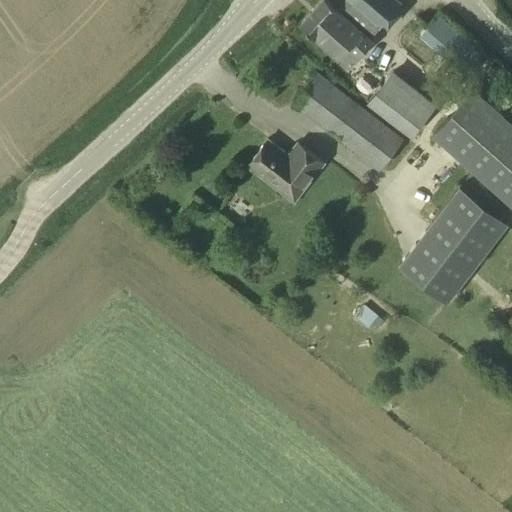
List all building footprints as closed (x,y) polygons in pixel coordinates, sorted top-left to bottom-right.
[(371,39),(330,2),(327,0),(321,0),(300,25),(316,39),(316,38),(339,59),(348,48),(359,57),(373,41),(371,39)] [(371,39),(381,26),(403,2),(399,0),(332,0),(330,2),(371,39)] [(427,3),(411,20),(470,73),(486,55),(427,3)] [(411,23),(395,42),(406,51),(419,62),(420,61),(423,64),(428,58),(425,54),(434,44),(422,33),(411,23)] [(367,101),(412,136),(437,103),(393,68),(381,84),(365,69),(349,85),(367,101)] [(318,73),(294,105),(379,171),(404,138),(318,73)] [(511,125),(471,88),(433,131),(500,192),(496,197),(507,207),(511,202),(511,125)] [(268,139),(249,164),(280,188),(297,167),(314,181),(324,167),(300,148),(292,158),(268,139)] [(447,300),(508,221),(460,184),(399,264),(447,300)]
